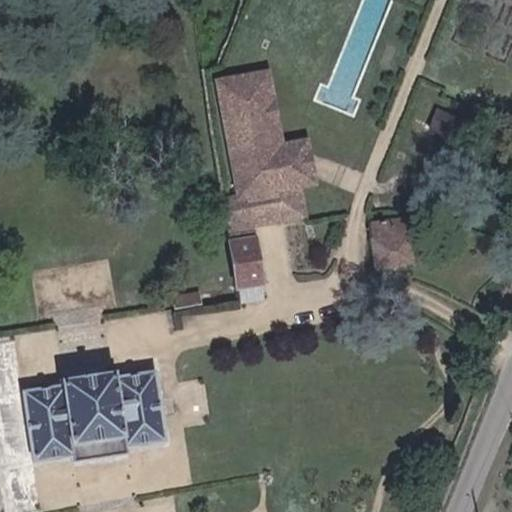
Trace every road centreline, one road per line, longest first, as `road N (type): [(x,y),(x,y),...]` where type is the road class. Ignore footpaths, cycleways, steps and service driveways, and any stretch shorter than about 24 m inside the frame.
road 1 (unknown): [(157,297),(237,276),(347,264),(392,275),(511,331)]
road 2 (tertiary): [(460,511),(511,384)]
